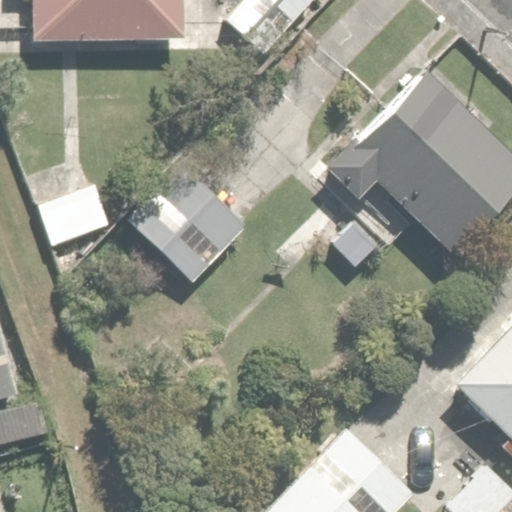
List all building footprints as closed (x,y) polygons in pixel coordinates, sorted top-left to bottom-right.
[(182,0),(15,0),(17,36),(184,31),(182,0)] [(328,2),(325,0),(237,0),(223,13),(263,59),(328,2)] [(511,145),(419,61),(324,165),(366,204),(383,186),(460,257),(511,200),(511,145)] [(261,212),(201,146),(130,211),(190,277),(261,212)] [(400,253),(356,208),(306,256),(333,283),(354,262),(372,280),(400,253)] [(0,394),(15,392),(0,318),(0,394)] [(511,326),(461,380),(511,429),(511,326)] [(0,406),(0,444),(53,435),(46,397),(0,406)] [(349,421),(264,511),(389,511),(416,484),(349,421)] [(511,511),(511,485),(486,459),(446,500),(458,511),(511,511)]
